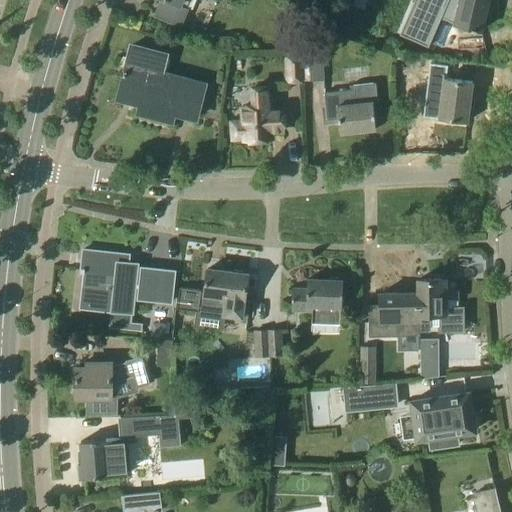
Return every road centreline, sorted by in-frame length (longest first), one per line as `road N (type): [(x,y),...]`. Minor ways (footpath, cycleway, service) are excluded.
road 1 (residential): [(510,181),(374,178),(221,193),(27,162)]
road 2 (secondary): [(27,162),(68,0)]
road 3 (secondary): [(0,389),(11,241)]
